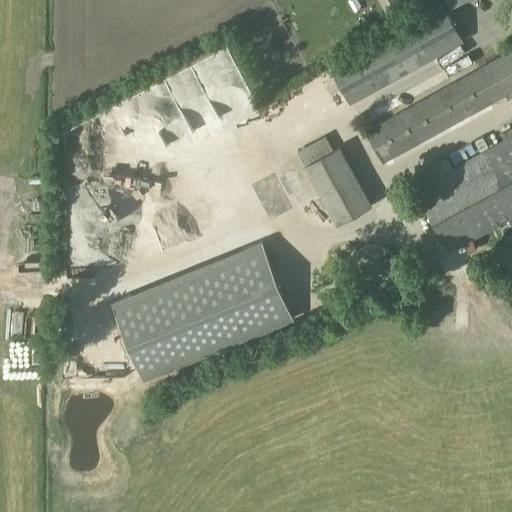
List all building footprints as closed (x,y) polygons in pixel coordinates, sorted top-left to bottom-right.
[(442,2),(330,63),(350,100),(462,39),(442,2)] [(511,50),(366,130),(383,161),(511,91),(511,50)] [(322,139),(317,127),(291,137),(295,149),(322,139)] [(511,137),(453,171),(426,187),(417,193),(453,255),(511,219),(511,137)] [(447,159),(419,173),(426,187),(453,171),(447,159)] [(119,166),(124,177),(138,171),(134,161),(119,166)] [(336,222),(372,203),(359,179),(324,198),(336,222)] [(264,241),(113,302),(144,380),(296,319),(264,241)] [(511,247),(509,243),(493,252),(506,276),(511,273),(511,247)]
